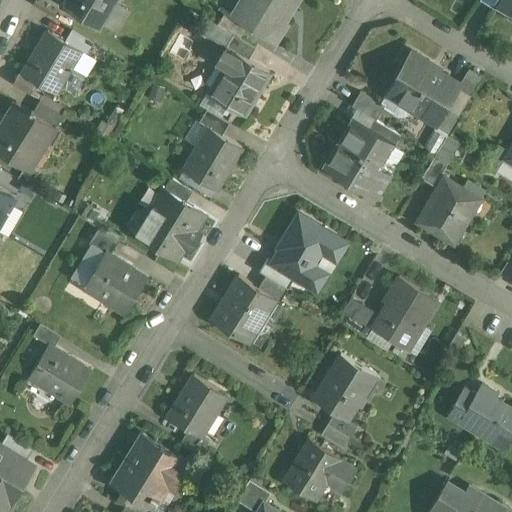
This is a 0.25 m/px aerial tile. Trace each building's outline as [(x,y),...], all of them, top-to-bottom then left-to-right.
[(69,0),(65,7),(99,27),(115,0),(69,0)] [(295,0),(242,0),(233,16),(233,17),(247,25),(275,42),(288,22),(284,19),(295,0)] [(511,0),(496,0),(492,7),(493,8),(495,5),(511,14),(511,0)] [(233,16),(225,11),(217,24),(234,34),(240,37),(247,25),(233,17),(233,16)] [(94,41),(72,27),(65,39),(81,49),(87,53),(94,41)] [(65,39),(48,29),(22,72),(56,92),(81,49),(65,39)] [(240,37),(234,34),(226,46),(236,51),(249,59),(256,47),(240,37)] [(249,59),(236,51),(210,93),(244,113),(269,71),(249,59)] [(438,73),(428,67),(430,63),(411,51),(386,92),(387,93),(388,93),(413,108),(416,104),(440,119),(447,108),(459,87),(461,84),(439,71),(438,73)] [(471,94),(459,87),(447,108),(459,115),(471,94)] [(384,105),(360,91),(352,105),(376,119),(384,105)] [(64,114),(40,99),(32,111),(56,126),(64,114)] [(32,111),(16,101),(0,126),(0,152),(29,170),(57,126),(56,126),(32,111)] [(229,122),(207,108),(200,120),(209,126),(222,134),(229,122)] [(375,132),(353,120),(340,142),(381,167),(394,145),(374,133),(375,132)] [(401,134),(381,122),(375,132),(374,133),(394,145),(401,134)] [(209,126),(183,168),(217,189),(242,146),(222,134),(209,126)] [(436,151),(449,158),(460,140),(446,132),(436,151)] [(501,165),(505,159),(503,157),(510,147),(498,140),(487,157),(501,165)] [(381,167),(340,142),(328,162),(346,172),(344,176),(367,190),(381,167)] [(511,143),(510,147),(503,157),(505,159),(511,162),(511,143)] [(448,162),(435,154),(421,177),(434,185),(448,162)] [(480,198),(444,176),(418,220),(454,242),(480,198)] [(192,190),(171,177),(165,187),(169,190),(186,200),(192,190)] [(0,208),(13,187),(0,178),(0,208)] [(186,200),(169,190),(157,211),(151,208),(136,233),(178,258),(185,247),(190,250),(196,241),(185,235),(190,228),(195,231),(206,213),(186,200)] [(347,242),(299,213),(288,230),(291,232),(272,261),(272,262),(295,276),(317,289),(328,272),(316,265),(325,253),(336,260),(347,242)] [(92,238),(111,244),(115,233),(96,227),(92,238)] [(147,278),(105,252),(84,285),(127,311),(147,278)] [(295,276),(272,262),(272,261),(267,258),(259,270),(266,274),(288,288),(295,276)] [(258,286),(239,274),(211,319),(249,342),(276,298),(276,297),(258,286)] [(288,288),(266,274),(258,286),(276,297),(276,298),(280,300),(288,288)] [(399,275),(389,292),(393,295),(373,326),(406,347),(420,325),(422,326),(439,299),(399,275)] [(374,310),(352,297),(338,319),(361,333),(374,310)] [(61,334),(41,322),(33,334),(49,343),(54,346),(61,334)] [(466,336),(457,331),(449,344),(458,350),(466,336)] [(54,346),(49,343),(28,376),(71,402),(91,369),(54,346)] [(376,374),(341,352),(313,397),(335,411),(348,419),(376,374)] [(227,394),(194,374),(168,416),(188,429),(201,436),(202,436),(227,394)] [(497,393),(482,384),(476,394),(466,410),(455,403),(448,415),(487,439),(486,440),(489,442),(492,436),(506,445),(511,435),(511,408),(494,398),(497,393)] [(476,394),(465,387),(455,403),(466,410),(476,394)] [(348,419),(335,411),(328,423),(350,436),(358,425),(348,419)] [(350,436),(328,423),(322,433),(344,447),(350,436)] [(201,436),(188,429),(180,442),(201,455),(209,440),(202,436),(201,436)] [(187,460),(141,432),(112,480),(132,493),(146,501),(147,500),(150,495),(158,500),(160,496),(158,495),(171,474),(176,477),(187,460)] [(33,448),(8,433),(1,445),(26,460),(33,448)] [(310,437),(284,479),(316,498),(327,480),(343,490),(357,468),(341,458),(341,457),(310,437)] [(1,445),(0,444),(0,511),(3,511),(33,465),(26,460),(1,445)] [(271,491),(250,478),(237,499),(258,511),(264,501),(265,501),(271,491)] [(473,498),(446,482),(427,511),(503,511),(505,508),(477,491),(473,498)] [(146,501),(132,493),(125,505),(137,511),(149,511),(154,504),(147,500),(146,501)] [(282,511),(265,501),(264,501),(258,511),(256,511),(282,511)]
